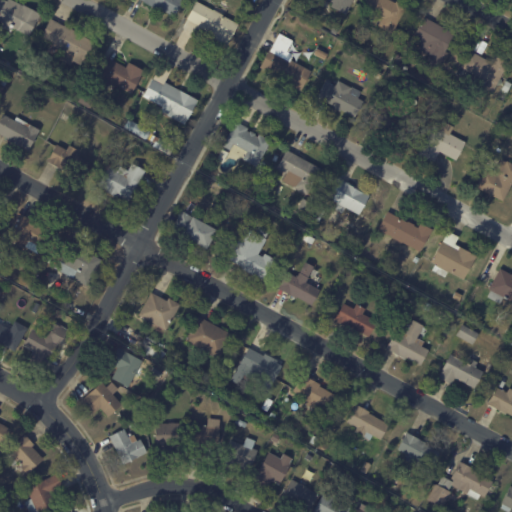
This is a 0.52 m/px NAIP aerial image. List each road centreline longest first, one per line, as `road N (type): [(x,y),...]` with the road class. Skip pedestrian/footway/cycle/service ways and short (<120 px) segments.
road 1 (residential): [(0,168),(511,450)]
road 2 (residential): [(79,0),(511,232)]
road 3 (residential): [(44,397),(141,245),(267,0)]
road 4 (residential): [(104,499),(181,480),(250,511)]
road 5 (residential): [(107,511),(94,472),(44,397)]
